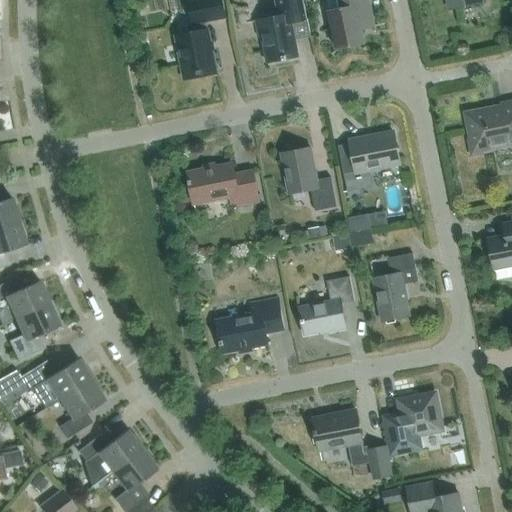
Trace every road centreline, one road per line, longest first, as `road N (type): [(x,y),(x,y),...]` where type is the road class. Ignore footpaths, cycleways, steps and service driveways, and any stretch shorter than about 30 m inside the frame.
road 1 (residential): [(43,155),(415,81)]
road 2 (residential): [(173,425),(221,397),(468,351)]
road 3 (residential): [(173,425),(102,315),(43,155)]
road 4 (residential): [(468,351),(415,81)]
road 5 (residential): [(500,511),(468,351)]
road 6 (residential): [(43,155),(27,0)]
